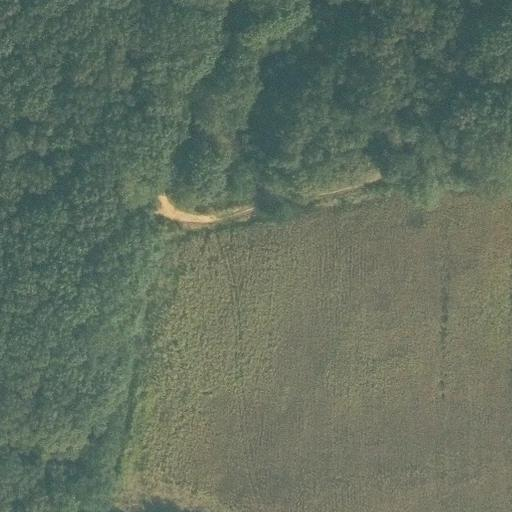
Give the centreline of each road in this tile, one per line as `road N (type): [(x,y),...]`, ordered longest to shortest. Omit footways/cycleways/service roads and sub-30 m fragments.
road 1 (track): [(144,203),(178,220),(245,215),(362,184),(435,151),(511,154)]
road 2 (track): [(144,203),(226,0)]
